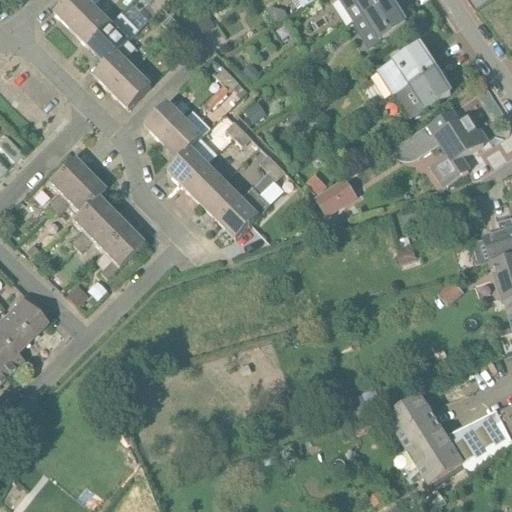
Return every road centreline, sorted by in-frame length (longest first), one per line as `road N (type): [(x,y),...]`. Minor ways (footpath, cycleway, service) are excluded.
road 1 (residential): [(185,242),(140,196),(121,137),(9,31)]
road 2 (residential): [(18,438),(3,424),(185,242)]
